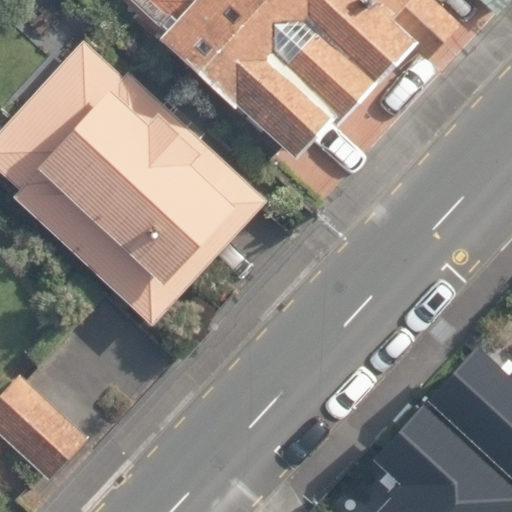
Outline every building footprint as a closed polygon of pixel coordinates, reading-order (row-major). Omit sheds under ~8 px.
[(452,15),(432,0),(137,0),(300,160),(452,15)] [(511,0),(483,0),(504,19),(511,10),(511,0)] [(267,201),(75,34),(0,117),(0,180),(152,323),(267,201)] [(511,365),(492,348),(445,399),(511,459),(511,365)] [(32,370),(2,402),(0,399),(0,508),(4,511),(26,511),(100,433),(32,370)] [(511,511),(511,479),(435,406),(384,460),(411,485),(384,511),(511,511)]
